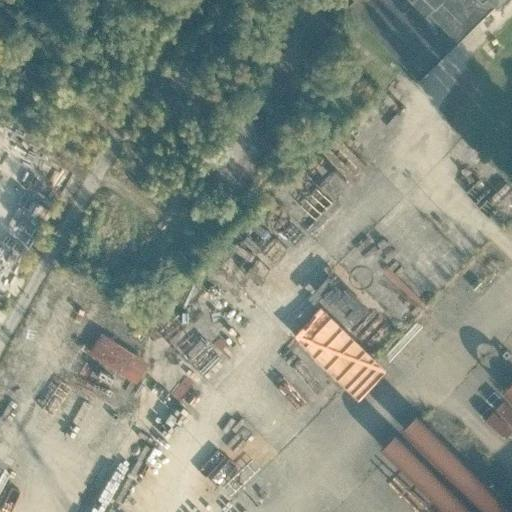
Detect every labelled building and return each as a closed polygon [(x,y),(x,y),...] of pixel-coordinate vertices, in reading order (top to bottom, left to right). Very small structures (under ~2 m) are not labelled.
[(511,0),(357,0),(341,16),(418,91),(511,0)] [(205,174),(248,197),(341,27),(297,3),(205,174)] [(0,80),(34,100),(55,63),(16,41),(0,69),(0,80)] [(128,73),(80,46),(60,82),(109,109),(128,73)] [(198,126),(155,105),(90,236),(132,257),(198,126)] [(63,207),(0,173),(0,242),(33,261),(63,207)] [(162,265),(186,217),(164,206),(140,254),(162,265)] [(0,304),(23,264),(0,251),(0,304)] [(105,330),(92,351),(140,380),(153,359),(105,330)] [(392,447),(458,511),(511,511),(511,492),(427,411),(392,447)]
